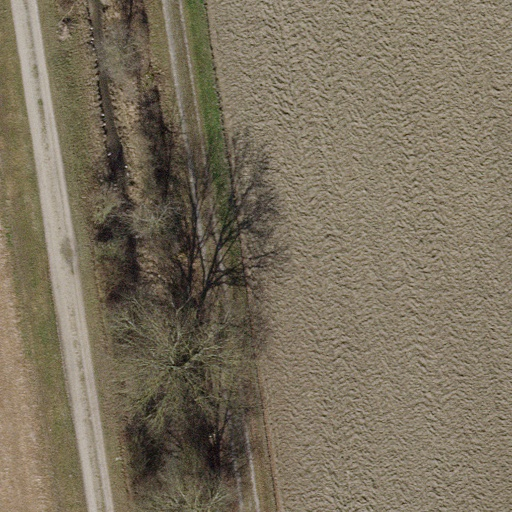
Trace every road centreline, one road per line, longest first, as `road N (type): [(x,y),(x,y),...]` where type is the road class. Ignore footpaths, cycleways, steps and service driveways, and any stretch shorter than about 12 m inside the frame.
road 1 (track): [(257,511),(178,0)]
road 2 (track): [(24,0),(100,511)]
